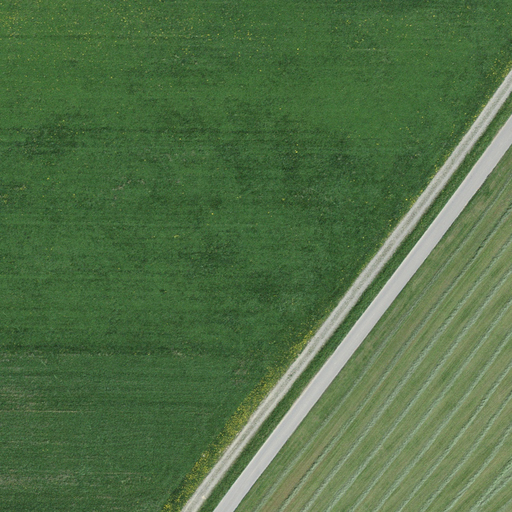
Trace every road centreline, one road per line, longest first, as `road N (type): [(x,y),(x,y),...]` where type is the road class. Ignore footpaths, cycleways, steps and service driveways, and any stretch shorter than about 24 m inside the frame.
road 1 (track): [(511,81),(190,511)]
road 2 (tertiary): [(223,511),(511,126)]
